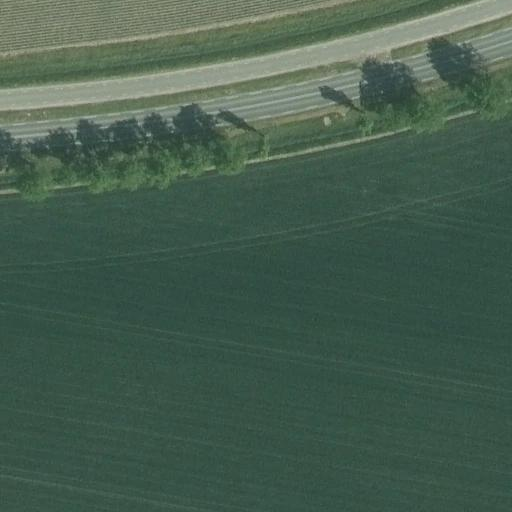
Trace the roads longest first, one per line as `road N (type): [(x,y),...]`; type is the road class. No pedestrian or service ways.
road 1 (unclassified): [(511,2),(207,77),(0,100)]
road 2 (secondary): [(0,138),(212,113),(397,75),(511,41)]
